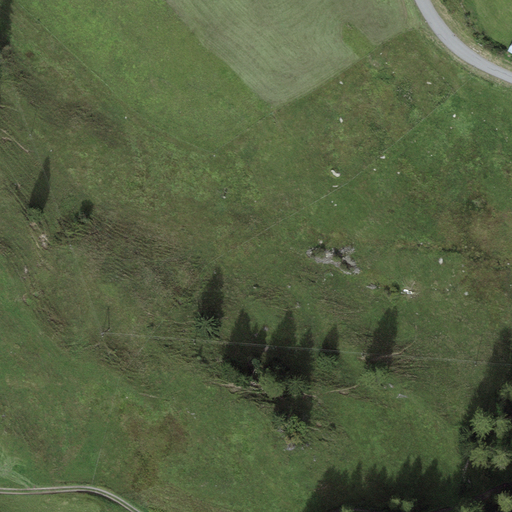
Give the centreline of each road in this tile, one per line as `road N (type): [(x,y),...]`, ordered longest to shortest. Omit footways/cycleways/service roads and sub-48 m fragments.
road 1 (track): [(137,511),(81,488),(0,490)]
road 2 (unclassified): [(423,0),(454,44),(511,78)]
